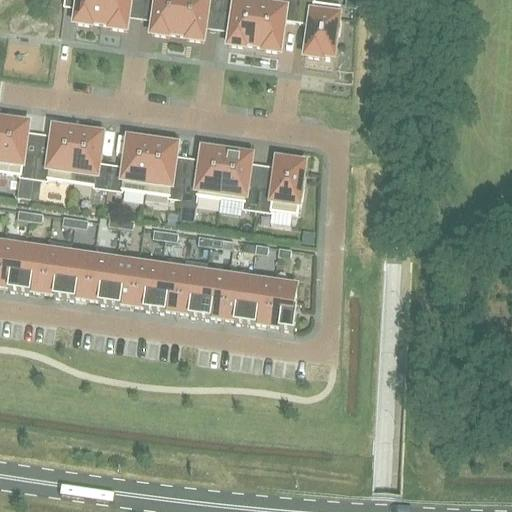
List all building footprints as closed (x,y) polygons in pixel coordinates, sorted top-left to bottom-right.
[(101,28),(104,0),(78,0),(75,27),(92,29),(92,27),(101,28)] [(131,2),(144,4),(144,0),(104,0),(101,28),(110,29),(109,32),(126,34),(131,2)] [(169,38),(178,39),(183,0),(144,0),(144,4),(156,5),(152,38),(168,40),(169,38)] [(183,0),(178,39),(187,40),(186,43),(203,45),(205,33),(208,13),(220,15),(222,0),(183,0)] [(246,49),(254,50),(261,3),(239,0),(222,0),(220,15),(233,17),(228,49),(245,51),(246,49)] [(262,3),(261,3),(254,50),(263,51),(263,54),(280,56),(284,24),(297,26),(301,2),(290,0),(276,0),(275,10),(261,8),(262,3)] [(357,3),(347,1),(346,10),(356,12),(357,6),(357,3)] [(315,4),(301,2),(297,26),(310,28),(305,59),(322,62),(322,60),(333,61),(336,38),(339,38),(341,25),(338,25),(341,10),(314,6),(315,4)] [(20,181),(33,183),(37,159),(25,157),(29,127),(4,124),(0,152),(0,175),(20,179),(20,181)] [(48,183),(71,186),(79,135),(54,131),(50,161),(37,159),(33,183),(48,185),(48,183)] [(79,135),(71,186),(72,186),(73,177),(96,180),(94,192),(108,194),(112,169),(99,168),(103,138),(79,135)] [(146,197),(153,145),(128,142),(124,171),(112,169),(108,194),(122,196),(122,194),(146,197)] [(182,205),(186,180),(173,178),(178,149),(153,145),(146,197),(169,200),(168,203),(182,205)] [(197,199),(221,203),(227,156),(203,152),(199,182),(186,180),(182,205),(196,206),(197,199)] [(227,156),(221,203),(244,206),(243,213),(257,215),(260,192),(248,190),(252,159),(227,156)] [(302,190),(305,167),(277,163),(273,194),(260,192),(257,215),(271,217),(271,215),(298,219),(300,203),(302,204),(304,191),(302,190)] [(32,193),(19,191),(17,201),(30,203),(32,193)] [(17,224),(30,225),(31,217),(19,215),(17,224)] [(43,219),(31,217),(30,225),(42,227),(43,219)] [(75,232),(76,223),(64,221),(62,230),(75,232)] [(108,231),(121,232),(122,224),(110,222),(108,231)] [(87,234),(88,225),(76,223),(75,232),(87,234)] [(134,225),(122,224),(121,232),(133,234),(134,225)] [(153,243),(165,245),(166,236),(154,234),(153,243)] [(179,238),(166,236),(165,245),(177,246),(179,238)] [(210,251),(211,242),(199,241),(198,249),(210,251)] [(211,242),(210,251),(223,253),(224,244),(211,242)] [(243,256),(255,258),(256,249),(234,246),(232,258),(242,259),(243,256)] [(20,296),(26,252),(3,248),(0,271),(0,290),(9,292),(9,294),(20,296)] [(256,249),(255,258),(268,259),(269,251),(256,249)] [(26,252),(20,296),(30,297),(30,295),(42,297),(48,255),(26,252)] [(290,263),(292,254),(279,252),(278,261),(290,263)] [(48,255),(42,297),(54,299),(54,301),(65,302),(71,258),(48,255)] [(71,258),(65,302),(75,304),(75,302),(88,303),(94,261),(71,258)] [(94,261),(88,303),(100,305),(99,307),(110,309),(116,265),(94,261)] [(121,308),(133,310),(139,268),(116,265),(110,309),(120,310),(121,308)] [(139,268),(133,310),(145,312),(144,314),(155,315),(161,271),(139,268)] [(161,271),(155,315),(165,317),(166,315),(178,316),(184,274),(161,271)] [(200,322),(206,277),(184,274),(178,316),(190,318),(190,320),(200,322)] [(206,277),(200,322),(211,323),(211,321),(223,323),(229,281),(206,277)] [(245,328),(252,284),(229,281),(223,323),(235,325),(235,327),(245,328)] [(256,328),(268,329),(274,287),(252,284),(245,328),(256,330),(256,328)] [(274,287),(268,329),(280,331),(280,333),(294,335),(297,312),(295,312),(298,290),(274,287)]
